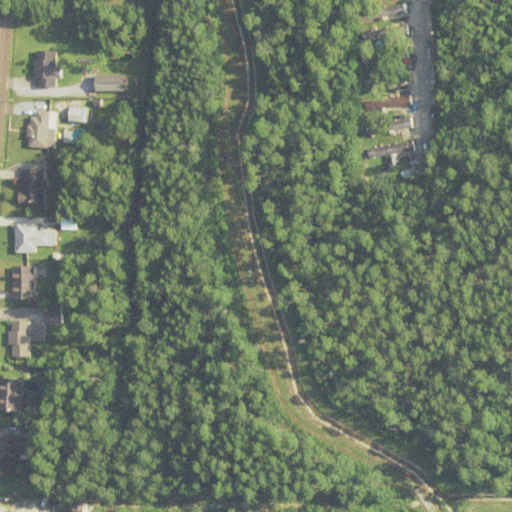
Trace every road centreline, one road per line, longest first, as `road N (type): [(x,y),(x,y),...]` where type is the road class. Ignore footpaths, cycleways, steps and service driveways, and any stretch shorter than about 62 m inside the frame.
road 1 (residential): [(162,0),(113,495)]
road 2 (residential): [(0,175),(14,0)]
road 3 (residential): [(425,151),(421,0)]
